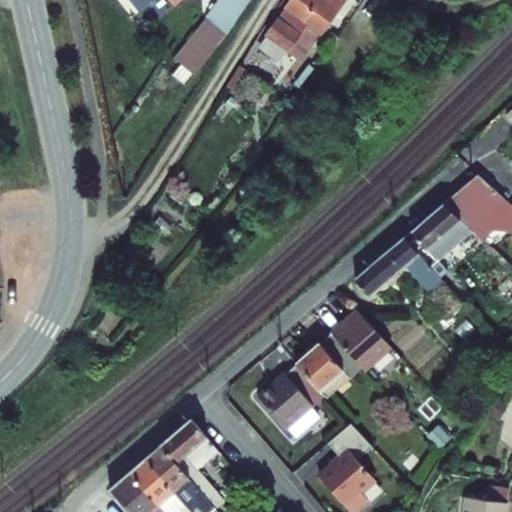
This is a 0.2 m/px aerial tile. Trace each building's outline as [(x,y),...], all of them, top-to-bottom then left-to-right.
[(190,0),(119,0),(148,34),(190,0)] [(217,0),(177,62),(199,76),(249,0),(217,0)] [(310,0),(288,0),(280,12),(314,36),(335,8),(342,0),(312,0),(312,1),(310,0)] [(273,24),(260,40),(282,56),(295,40),(273,24)] [(510,236),(511,234),(511,218),(497,205),(470,181),(437,209),(466,239),(490,221),(510,236)] [(437,209),(404,238),(421,256),(445,237),(469,262),(480,253),(466,239),(437,209)] [(397,244),(350,285),(364,300),(397,271),(423,300),(437,288),(418,268),(397,244)] [(418,268),(437,288),(444,282),(426,262),(418,268)] [(356,313),(330,337),(360,371),(363,375),(390,350),(356,313)] [(349,381),(360,371),(330,337),(294,369),(318,395),(343,374),(349,381)] [(318,395),(294,369),(282,380),(280,378),(252,404),(288,443),(310,423),(302,415),(308,410),(308,406),(319,396),(318,395)] [(162,445),(222,511),(239,511),(200,469),(222,451),(192,418),(162,445)] [(329,470),(317,482),(344,511),(359,511),(367,505),(360,497),(373,484),(355,464),(369,451),(349,428),(326,448),(341,464),(339,471),(329,470)] [(222,511),(162,445),(148,457),(193,508),(196,511),(222,511)] [(167,511),(188,511),(193,508),(148,457),(131,471),(167,511)] [(167,511),(131,471),(113,488),(135,511),(167,511)] [(464,502),(462,511),(503,511),(504,508),(464,502)]
